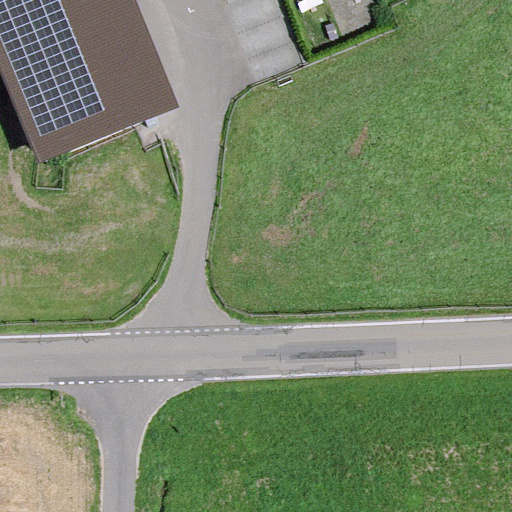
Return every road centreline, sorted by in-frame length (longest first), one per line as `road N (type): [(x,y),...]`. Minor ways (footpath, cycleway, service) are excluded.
road 1 (tertiary): [(511,344),(0,362)]
road 2 (track): [(201,0),(220,88),(173,360)]
road 3 (track): [(126,511),(128,431),(173,360)]
